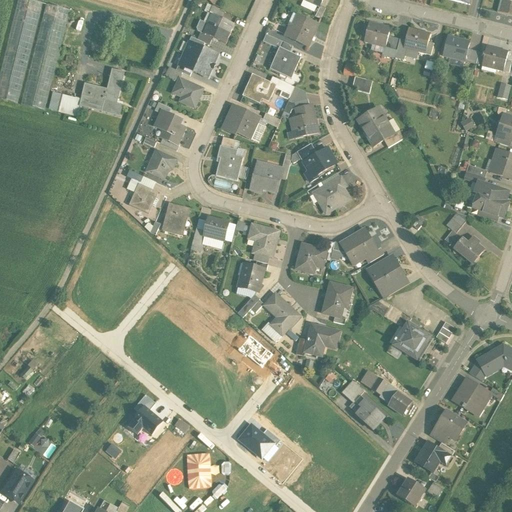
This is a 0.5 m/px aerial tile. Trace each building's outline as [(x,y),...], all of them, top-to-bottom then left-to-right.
[(43,3),(28,0),(18,0),(0,74),(0,99),(18,104),(43,3)] [(323,0),(300,0),(319,8),(320,7),(323,0)] [(511,0),(500,0),(497,12),(497,13),(511,16),(511,0)] [(47,4),(22,105),(45,111),(70,10),(47,4)] [(224,12),(212,6),(209,13),(221,19),(224,12)] [(320,7),(319,8),(315,17),(320,20),(326,9),(320,7)] [(221,19),(209,13),(209,14),(212,16),(208,25),(230,35),(234,25),(221,19)] [(319,26),(295,15),(285,37),(308,48),(319,26)] [(390,29),(374,25),(374,24),(369,23),(364,43),(373,45),(373,43),(386,46),(385,48),(386,48),(389,37),(391,29),(390,29)] [(230,35),(208,25),(204,34),(200,32),(200,33),(212,38),(226,44),(230,35)] [(425,34),(410,30),(409,29),(406,42),(404,49),(405,49),(406,47),(417,50),(417,52),(425,54),(428,46),(433,47),(434,44),(428,43),(430,35),(425,34)] [(212,38),(200,33),(197,40),(209,45),(212,38)] [(282,42),(266,35),(263,42),(279,50),(279,49),(282,42)] [(394,38),(389,37),(386,48),(391,50),(394,38)] [(468,43),(453,39),(453,38),(448,37),(443,57),(451,59),(452,57),(464,60),(464,62),(467,50),(469,42),(468,42),(468,43)] [(190,43),(203,49),(205,44),(191,38),(189,43),(190,43)] [(400,40),(394,38),(391,50),(397,51),(400,40)] [(406,42),(400,40),(397,51),(403,53),(404,49),(406,42)] [(293,47),(282,42),(279,49),(290,54),(293,47)] [(203,49),(190,43),(179,65),(192,71),(209,79),(219,56),(203,49)] [(502,52),(487,48),(487,47),(485,54),(482,66),(482,67),(483,65),(495,68),(494,70),(503,72),(506,61),(508,53),(503,51),(502,52)] [(279,50),(270,69),(287,77),(289,72),(293,74),(300,59),(290,54),(279,49),(279,50)] [(479,53),(471,51),(469,63),(476,65),(479,53)] [(485,54),(479,53),(476,65),(482,66),(485,54)] [(511,67),(511,62),(506,61),(503,72),(511,74),(511,67)] [(190,77),(192,71),(179,65),(176,71),(182,74),(190,77)] [(355,69),(346,67),(343,76),(353,79),(355,69)] [(176,71),(169,68),(166,76),(178,82),(179,79),(182,74),(176,71)] [(108,90),(86,85),(83,96),(90,98),(89,105),(102,108),(102,111),(119,115),(121,106),(116,105),(124,73),(113,71),(108,90)] [(264,80),(253,75),(243,96),(253,101),(255,96),(268,102),(276,86),(264,80)] [(367,80),(355,77),(352,90),(369,95),(371,88),(365,87),(367,80)] [(203,90),(179,79),(178,82),(173,93),(187,99),(185,104),(195,108),(203,90)] [(295,87),(283,82),(280,88),(292,94),(295,87)] [(305,92),(295,87),(292,94),(288,102),(292,103),(295,103),(308,100),(305,92)] [(511,90),(502,88),(499,101),(508,103),(511,90)] [(54,93),(50,110),(76,117),(81,99),(54,93)] [(308,100),(295,103),(296,110),(310,106),(308,100)] [(171,109),(158,103),(155,111),(161,114),(162,111),(169,114),(171,109)] [(259,117),(234,106),(223,129),(235,135),(236,133),(249,139),(259,117)] [(310,106),(296,110),(298,118),(291,120),(295,138),(318,133),(312,106),(310,106)] [(378,108),(358,121),(373,147),(384,141),(394,134),(378,108)] [(432,108),(429,114),(436,117),(438,111),(432,108)] [(169,114),(162,111),(161,114),(155,127),(167,132),(164,139),(177,145),(185,128),(178,125),(181,119),(169,114)] [(280,120),(266,114),(262,121),(277,128),(280,120)] [(511,118),(507,117),(503,130),(499,129),(496,136),(510,141),(511,138),(511,118)] [(474,131),(470,122),(462,126),(466,134),(474,131)] [(394,134),(384,141),(388,148),(404,138),(400,131),(394,134)] [(510,141),(496,136),(494,143),(508,147),(510,141)] [(156,143),(146,138),(143,143),(154,148),(156,143)] [(164,139),(163,138),(160,144),(176,152),(179,146),(177,145),(164,139)] [(236,141),(223,138),(221,146),(233,150),(236,141)] [(221,146),(220,146),(217,157),(220,158),(216,176),(237,181),(243,158),(236,156),(237,151),(233,150),(221,146)] [(328,148),(316,155),(314,154),(309,146),(297,153),(308,172),(312,170),(316,176),(337,164),(328,148)] [(511,154),(496,150),(492,161),(489,173),(511,180),(511,154)] [(176,161),(156,151),(147,172),(164,180),(170,166),(173,168),(176,161)] [(282,169),(257,163),(250,190),(261,193),(262,189),(276,192),(280,179),(282,170),(282,169)] [(289,166),(283,164),(282,169),(282,170),(280,179),(286,181),(289,166)] [(487,171),(468,165),(466,172),(484,178),(487,171)] [(143,177),(129,171),(126,177),(140,183),(143,177)] [(484,178),(466,172),(464,178),(478,183),(478,182),(483,183),(484,178)] [(336,173),(321,183),(324,188),(340,179),(336,173)] [(143,177),(140,183),(140,185),(152,191),(156,183),(143,177)] [(324,188),(320,190),(316,192),(321,200),(318,202),(325,214),(350,199),(343,188),(346,187),(341,178),(340,179),(324,188)] [(483,183),(478,182),(478,183),(474,193),(479,195),(476,204),(482,206),(481,208),(487,210),(486,212),(497,216),(503,218),(508,203),(505,202),(508,192),(483,183)] [(140,185),(139,185),(130,205),(149,214),(158,193),(152,191),(140,185)] [(170,205),(163,231),(183,236),(185,229),(182,228),(187,209),(189,210),(190,210),(170,205)] [(487,210),(481,208),(478,216),(495,222),(497,216),(486,212),(487,210)] [(229,224),(209,219),(206,232),(204,237),(205,237),(225,242),(229,224)] [(461,227),(452,219),(447,226),(456,233),(461,227)] [(161,224),(155,222),(150,233),(156,235),(161,224)] [(279,232),(252,225),(249,237),(259,240),(255,254),(270,258),(273,258),(279,232)] [(357,234),(341,244),(347,253),(352,262),(365,254),(370,263),(384,255),(380,249),(378,250),(365,228),(357,233),(357,234)] [(206,232),(196,229),(190,250),(201,253),(205,237),(204,237),(206,232)] [(473,237),(468,244),(457,236),(450,245),(473,264),(484,250),(476,243),(478,241),(473,237)] [(334,243),(327,241),(324,250),(327,250),(327,252),(332,253),(334,243)] [(341,244),(336,243),(332,257),(338,259),(347,253),(341,244)] [(324,250),(303,244),(296,269),(313,274),(317,259),(324,261),(327,252),(327,250),(324,250)] [(270,258),(255,254),(253,261),(256,262),(268,265),(270,258)] [(393,256),(369,270),(385,298),(389,296),(385,289),(404,278),(404,277),(396,264),(397,264),(393,256)] [(268,265),(256,262),(255,267),(265,270),(265,271),(266,271),(268,265)] [(255,267),(244,265),(239,287),(259,292),(265,271),(265,270),(255,267)] [(404,278),(385,289),(389,296),(409,284),(405,276),(404,277),(404,278)] [(352,289),(330,284),(323,313),(335,316),(340,318),(343,307),(342,306),(344,298),(349,299),(352,289)] [(255,295),(238,314),(243,319),(251,309),(259,300),(260,299),(255,295)] [(299,317),(275,295),(265,306),(280,319),(273,327),(282,335),(299,317)] [(259,300),(251,309),(256,313),(264,304),(259,300)] [(398,311),(381,300),(370,307),(369,308),(391,322),(398,311)] [(411,319),(398,311),(391,322),(404,330),(408,324),(411,319)] [(340,318),(335,316),(333,322),(344,325),(346,319),(340,318)] [(455,328),(445,323),(436,338),(446,344),(455,328)] [(433,339),(408,324),(404,330),(394,346),(402,351),(419,361),(433,339)] [(340,332),(311,325),(307,341),(304,352),(305,353),(317,356),(320,345),(336,349),(340,332)] [(289,329),(286,333),(295,340),(298,337),(289,329)] [(237,351),(245,357),(246,356),(260,367),(261,368),(273,355),(250,336),(237,351)] [(307,341),(300,339),(296,355),(304,357),(305,353),(304,352),(307,341)] [(394,346),(392,345),(389,350),(390,353),(398,358),(402,351),(394,346)] [(511,349),(503,345),(477,360),(478,361),(486,375),(486,376),(501,368),(500,366),(506,362),(511,365),(511,349)] [(241,362),(255,373),(260,367),(246,356),(245,357),(241,362)] [(306,360),(304,369),(310,371),(312,362),(306,360)] [(478,361),(470,374),(482,381),(486,375),(478,361)] [(367,370),(360,382),(369,388),(381,396),(388,387),(388,386),(367,370)] [(331,373),(325,379),(329,382),(335,376),(331,373)] [(489,393),(466,379),(452,401),(471,413),(476,406),(480,408),(489,394),(490,393),(489,393)] [(352,381),(342,393),(353,404),(356,401),(360,396),(364,392),(352,381)] [(227,404),(231,398),(218,387),(214,393),(227,404)] [(381,396),(380,398),(390,405),(398,393),(388,387),(381,396)] [(504,395),(492,388),(489,393),(490,393),(489,394),(501,401),(504,395)] [(228,405),(227,404),(214,393),(211,391),(198,407),(214,421),(228,405)] [(412,403),(398,393),(390,405),(389,406),(403,416),(404,415),(406,416),(409,411),(407,410),(412,403)] [(146,396),(134,410),(139,413),(144,406),(150,411),(156,404),(146,396)] [(368,403),(360,396),(356,401),(364,408),(368,403)] [(364,408),(356,401),(353,404),(350,407),(358,414),(364,408)] [(358,414),(357,416),(373,430),(384,417),(368,403),(364,408),(358,414)] [(137,435),(142,428),(152,436),(163,422),(150,411),(144,406),(139,413),(133,420),(127,427),(137,435)] [(466,423),(446,411),(444,415),(443,415),(439,420),(440,421),(434,431),(447,439),(448,437),(455,441),(466,423)] [(179,419),(174,425),(184,433),(189,426),(179,419)] [(262,459),(274,445),(262,435),(251,426),(239,440),(262,459)] [(38,429),(28,441),(43,454),(47,450),(51,453),(57,446),(50,441),(52,440),(38,429)] [(276,446),(280,441),(267,430),(262,435),(274,445),(276,446)] [(447,439),(434,431),(430,436),(443,444),(444,444),(447,439)] [(440,449),(428,442),(423,449),(425,450),(417,463),(432,473),(439,461),(446,465),(452,457),(440,449)] [(444,444),(443,444),(440,449),(452,457),(455,451),(444,444)] [(13,450),(7,460),(13,464),(20,454),(13,450)] [(16,472),(9,483),(8,482),(2,493),(18,503),(24,493),(31,482),(16,472)] [(227,499),(240,510),(258,489),(244,477),(233,491),(227,499)] [(425,490),(409,479),(397,496),(414,507),(425,490)] [(434,481),(427,491),(438,498),(444,488),(434,481)] [(221,505),(227,499),(233,491),(228,487),(216,501),(221,505)] [(240,510),(242,511),(262,511),(272,500),(258,489),(240,510)] [(105,511),(110,504),(103,500),(98,508),(105,511)] [(70,501),(63,511),(81,511),(84,509),(70,501)] [(122,503),(116,511),(126,511),(129,507),(122,503)]
